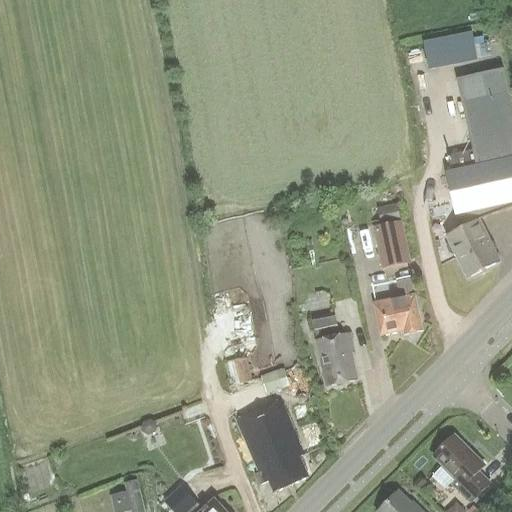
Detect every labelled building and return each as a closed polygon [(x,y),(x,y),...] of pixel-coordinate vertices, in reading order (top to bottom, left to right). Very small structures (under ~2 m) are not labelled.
[(435,67),(488,61),(485,32),(432,38),(435,67)] [(457,82),(473,151),(446,157),(450,173),(445,174),(455,218),(456,218),(458,231),(446,237),(449,243),(447,249),(450,254),(454,256),(467,279),(500,263),(479,221),(477,212),(511,204),(511,107),(504,72),(457,82)] [(402,221),(373,227),(381,270),(411,263),(402,221)] [(414,296),(410,278),(397,281),(401,299),(373,305),(381,338),(404,333),(405,336),(422,332),(415,296),(414,296)] [(326,388),(357,381),(352,355),(354,354),(350,334),(339,336),(335,318),(312,323),(316,342),(326,388)] [(251,381),(246,358),(225,363),(230,386),(251,381)] [(289,386),(284,371),(261,378),(267,394),(289,386)] [(273,494),(308,478),(300,459),(303,457),(298,445),(299,444),(281,402),(236,422),(259,474),(255,475),(260,487),(268,483),(273,494)] [(470,504),(489,485),(477,474),(483,468),(453,437),(432,458),(463,488),(458,493),(470,504)] [(144,511),(137,482),(125,485),(131,511),(144,511)] [(225,511),(214,500),(203,511),(182,488),(165,503),(172,511),(225,511)] [(419,511),(416,508),(414,510),(397,493),(378,511),(419,511)]
